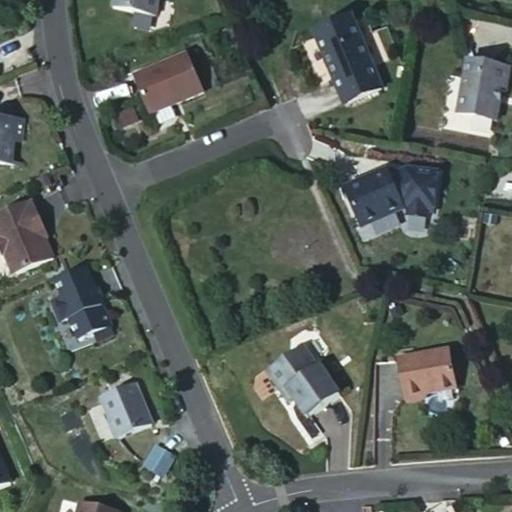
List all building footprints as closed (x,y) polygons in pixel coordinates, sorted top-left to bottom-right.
[(163,0),(115,0),(114,9),(160,17),(163,0)] [(355,23),(353,19),(315,34),(317,40),(303,45),(316,76),(330,70),(335,68),(350,103),(382,89),(373,68),(385,63),(366,18),(355,23)] [(188,55),(135,77),(151,116),(204,94),(188,55)] [(458,113),(497,121),(502,92),(506,93),(510,70),(468,61),(458,113)] [(345,105),(350,103),(335,68),(330,70),(345,105)] [(24,121),(0,119),(0,164),(13,165),(14,142),(22,143),(24,121)] [(404,210),(388,172),(346,189),(362,228),(404,210)] [(44,229),(33,203),(0,217),(0,238),(0,240),(0,239),(0,245),(5,257),(8,257),(16,276),(55,259),(46,240),(42,230),(44,229)] [(115,335),(87,269),(57,282),(64,298),(53,303),(61,324),(71,321),(80,342),(94,335),(97,342),(115,335)] [(307,418),(340,395),(320,367),(319,368),(304,347),(273,370),(271,378),(280,390),(288,392),(294,400),(307,418)] [(407,403),(425,400),(428,395),(432,394),(457,390),(451,355),(445,352),(432,354),(429,359),(419,361),(418,357),(400,360),(407,403)] [(119,438),(152,425),(135,385),(102,398),(111,421),(110,425),(113,432),(117,434),(119,438)] [(288,392),(280,390),(290,404),(294,400),(288,392)] [(147,468),(162,478),(174,457),(158,448),(147,468)] [(0,485),(10,481),(0,459),(0,485)]
